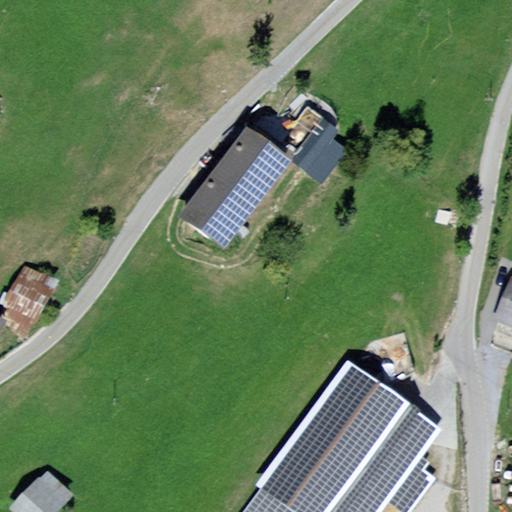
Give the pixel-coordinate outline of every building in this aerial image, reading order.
[(352,148),(339,141),(345,130),(326,120),(301,169),(333,186),(352,148)] [(291,158),(244,123),(176,213),(223,248),(291,158)] [(55,281),(24,264),(0,306),(0,314),(27,330),(55,281)] [(511,278),(510,277),(495,317),(511,323),(511,278)] [(359,366),(251,511),(387,511),(450,428),(359,366)] [(57,511),(73,496),(45,470),(10,506),(16,511),(57,511)]
